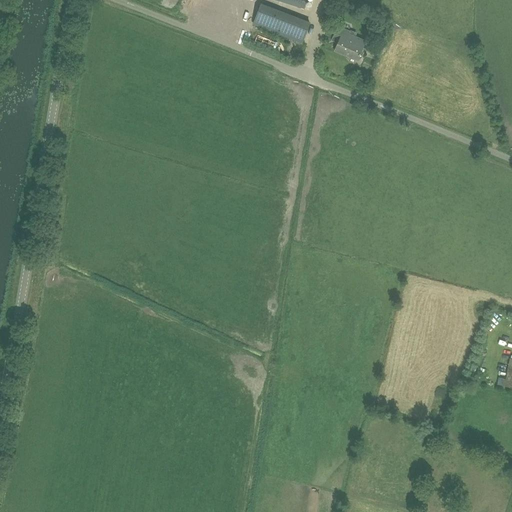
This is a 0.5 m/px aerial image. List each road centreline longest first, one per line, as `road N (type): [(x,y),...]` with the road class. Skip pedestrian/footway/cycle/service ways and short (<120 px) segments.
road 1 (unclassified): [(511,160),(112,0)]
road 2 (tertiary): [(0,413),(70,0)]
